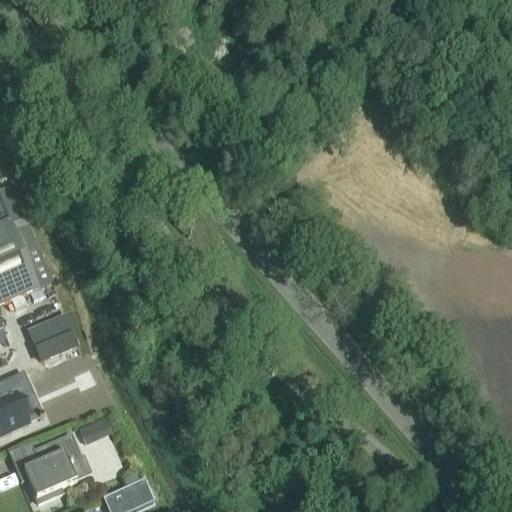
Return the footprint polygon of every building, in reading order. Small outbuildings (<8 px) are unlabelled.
[(0,332),(3,332),(0,325),(0,308),(39,292),(40,293),(54,286),(29,229),(15,234),(0,200),(0,332)] [(74,315),(36,332),(51,366),(89,349),(74,315)] [(99,380),(92,357),(38,372),(45,395),(99,380)] [(0,440),(30,427),(19,403),(30,398),(23,380),(0,390),(0,440)] [(94,444),(119,434),(112,419),(88,429),(94,444)] [(38,468),(23,474),(38,508),(61,498),(59,493),(76,486),(69,470),(72,469),(71,466),(81,462),(71,439),(32,455),(38,468)]
